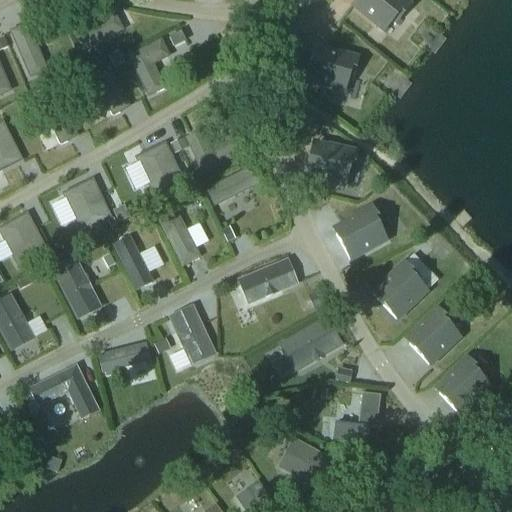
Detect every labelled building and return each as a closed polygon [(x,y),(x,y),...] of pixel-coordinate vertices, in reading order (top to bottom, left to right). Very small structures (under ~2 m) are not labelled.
[(385,33),(394,22),(397,25),(410,8),(400,0),(358,0),(353,7),(385,33)] [(93,24),(84,8),(67,18),(84,51),(125,29),(116,12),(93,24)] [(49,70),(28,23),(11,30),(31,78),(49,70)] [(169,38),(174,48),(186,43),(181,33),(169,38)] [(0,39),(0,52),(10,48),(5,38),(0,39)] [(163,38),(129,55),(149,97),(167,88),(155,63),(171,55),(163,38)] [(109,57),(115,69),(125,64),(119,52),(109,57)] [(349,81),(353,82),(359,61),(331,53),(329,59),(314,55),(306,84),(345,94),(349,81)] [(0,96),(12,92),(0,65),(0,96)] [(111,65),(77,83),(85,100),(101,92),(114,116),(132,106),(111,65)] [(59,91),(40,100),(62,144),(80,135),(59,91)] [(6,123),(0,125),(0,172),(25,160),(6,123)] [(246,149),(238,133),(212,145),(204,129),(187,137),(202,170),(246,149)] [(171,145),(176,155),(187,150),(182,140),(171,145)] [(186,183),(167,142),(137,156),(155,197),(186,183)] [(327,153),(311,149),(304,178),(344,188),(347,174),(351,175),(356,154),(328,147),(327,153)] [(250,170),(207,191),(214,206),(250,189),(252,189),(258,187),(259,184),(256,178),(254,177),(250,170)] [(113,217),(95,178),(64,193),(82,231),(113,217)] [(113,212),(118,224),(130,219),(124,207),(113,212)] [(382,227),(372,209),(347,223),(350,228),(335,236),(350,262),(386,242),(379,229),(382,227)] [(49,250),(29,213),(0,228),(0,230),(19,266),(49,250)] [(176,216),(158,226),(182,272),(201,262),(176,216)] [(234,240),(229,229),(222,232),(227,244),(234,240)] [(130,241),(112,250),(135,296),(153,287),(130,241)] [(296,285),(287,262),(243,281),(240,286),(243,291),(246,292),(249,302),(253,303),(296,285)] [(419,280),(404,264),(384,284),(388,288),(376,299),(396,321),(426,293),(416,282),(419,280)] [(76,265),(52,277),(76,326),(101,313),(76,265)] [(112,324),(137,312),(119,274),(93,286),(112,324)] [(32,286),(28,278),(15,285),(19,292),(32,286)] [(322,290),(307,297),(314,311),(329,305),(322,290)] [(16,296),(0,305),(0,334),(11,356),(40,341),(16,296)] [(191,309),(169,320),(192,370),(215,360),(191,309)] [(429,367),(459,339),(449,328),(452,326),(437,310),(416,330),(421,334),(409,345),(429,367)] [(325,321),(283,345),(298,373),(341,348),(325,321)] [(165,340),(154,345),(158,356),(170,350),(165,340)] [(147,343),(99,355),(104,375),(152,362),(147,343)] [(479,378),(482,375),(467,360),(446,379),(450,384),(439,395),(459,416),(489,388),(479,378)] [(352,373),(338,369),(335,383),(349,386),(352,373)] [(75,370),(28,393),(38,412),(66,398),(79,422),(97,413),(75,370)] [(335,425),(333,441),(332,441),(332,442),(367,446),(367,445),(366,445),(368,430),(376,431),(380,397),(362,395),(357,427),(335,425)] [(511,407),(505,400),(485,420),(489,425),(477,436),(498,457),(511,443),(511,407)] [(0,460),(14,452),(0,429),(0,460)] [(344,472),(293,445),(277,475),(329,502),(344,472)] [(61,463),(50,458),(46,470),(57,474),(61,463)] [(240,511),(276,511),(258,486),(234,503),(240,511)]
